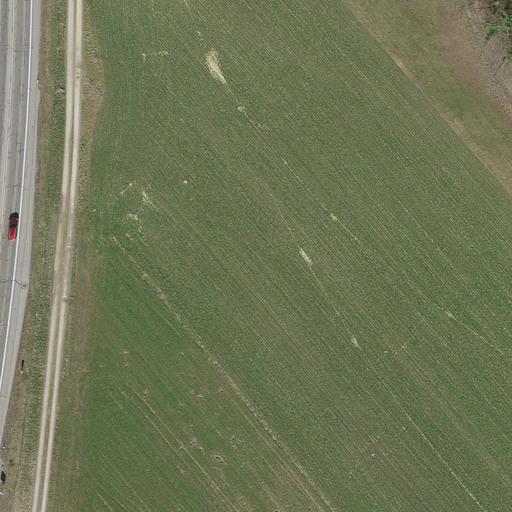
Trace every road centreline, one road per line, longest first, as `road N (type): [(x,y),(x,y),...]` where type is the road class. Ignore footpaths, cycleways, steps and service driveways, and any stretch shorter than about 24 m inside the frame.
road 1 (track): [(40,511),(67,233),(75,0)]
road 2 (trunk): [(0,327),(23,0)]
road 3 (trunk): [(4,0),(0,122)]
